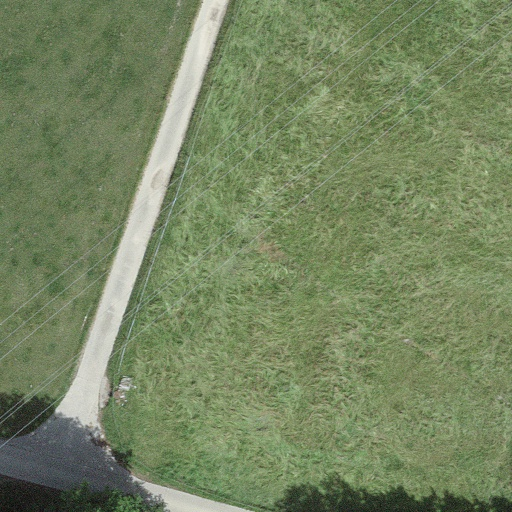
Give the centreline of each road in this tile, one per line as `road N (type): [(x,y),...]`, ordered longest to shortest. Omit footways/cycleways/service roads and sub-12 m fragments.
road 1 (track): [(61,469),(219,0)]
road 2 (unclassified): [(233,511),(0,454)]
